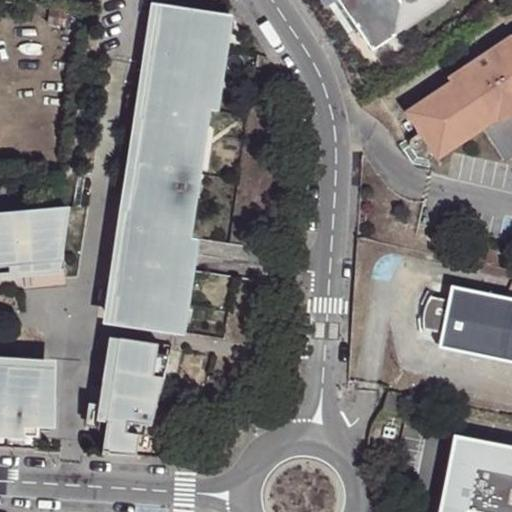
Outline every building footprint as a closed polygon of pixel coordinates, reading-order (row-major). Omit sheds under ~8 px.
[(336,0),(371,51),(447,0),(336,0)] [(212,34),(210,12),(162,5),(160,20),(185,24),(182,40),(158,37),(150,36),(150,40),(153,54),(159,55),(152,101),(181,106),(179,122),(148,118),(146,135),(141,164),(190,172),(194,149),(197,125),(181,123),(184,106),(200,109),(202,97),(210,98),(213,77),(205,76),(211,34),(212,34)] [(223,14),(210,12),(212,34),(220,35),(223,14)] [(155,25),(150,36),(158,37),(160,20),(158,20),(155,25)] [(160,20),(158,37),(182,40),(185,24),(160,20)] [(511,38),(511,39),(509,35),(445,78),(448,81),(403,112),(435,160),(481,130),(500,159),(507,161),(511,157),(511,38)] [(141,117),(148,118),(179,122),(181,106),(152,101),(146,100),(142,105),(138,117),(141,117)] [(197,125),(200,109),(184,106),(181,123),(197,125)] [(142,134),(146,135),(148,118),(141,117),(139,126),(142,134)] [(204,151),(194,149),(190,172),(200,174),(204,151)] [(186,195),(190,172),(141,164),(137,194),(134,211),(165,216),(162,233),(128,228),(121,274),(153,279),(151,297),(118,292),(116,308),(114,323),(174,333),(177,311),(169,310),(170,300),(179,302),(181,286),(184,268),(187,249),(178,248),(180,236),(164,234),(167,217),(183,219),(186,195)] [(200,174),(190,172),(186,195),(197,197),(200,174)] [(127,210),(134,211),(137,194),(134,193),(130,199),(127,210)] [(33,260),(65,257),(62,233),(66,206),(0,212),(0,263),(20,261),(33,260)] [(126,227),(128,228),(162,233),(165,216),(134,211),(127,210),(124,209),(124,215),(126,227)] [(180,236),(183,219),(167,217),(164,234),(180,236)] [(197,251),(187,249),(184,268),(194,270),(197,251)] [(66,267),(65,257),(33,260),(34,270),(66,267)] [(0,273),(21,272),(20,261),(0,263),(0,273)] [(194,270),(184,268),(181,286),(183,285),(191,280),(194,270)] [(112,291),(118,292),(151,297),(153,279),(121,274),(118,274),(115,279),(112,291)] [(443,349),(511,362),(511,300),(455,288),(453,300),(451,312),(464,315),(459,337),(445,335),(443,349)] [(424,331),(445,335),(459,337),(464,315),(451,312),(453,300),(432,296),(426,314),(424,331)] [(187,313),(177,311),(174,333),(184,334),(187,313)] [(104,454),(106,454),(107,448),(112,448),(111,452),(139,454),(142,433),(128,431),(129,421),(147,423),(153,424),(168,361),(156,360),(158,343),(120,337),(116,369),(109,418),(104,454)] [(172,345),(158,343),(156,360),(168,361),(172,345)] [(0,433),(37,435),(42,369),(0,366),(0,433)] [(103,417),(109,418),(116,369),(111,368),(108,387),(107,387),(105,399),(103,412),(103,417)] [(105,399),(107,387),(92,385),(91,397),(105,399)] [(103,412),(105,399),(91,397),(89,410),(103,412)] [(145,433),(147,423),(129,421),(128,431),(142,433),(145,433)] [(511,511),(511,450),(456,439),(440,511),(511,511)]
